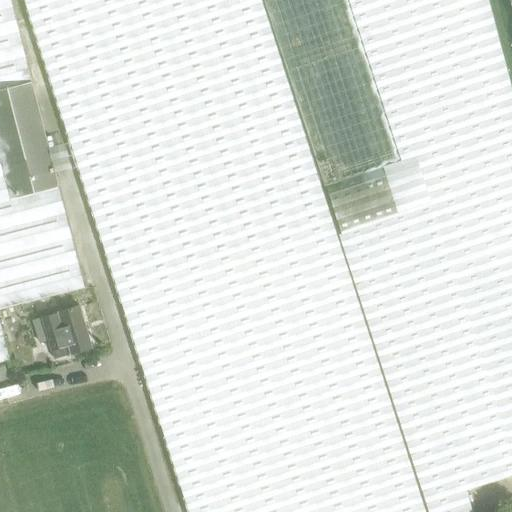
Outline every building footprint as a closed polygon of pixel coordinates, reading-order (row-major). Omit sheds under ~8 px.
[(0,0),(0,364),(10,361),(0,325),(0,310),(88,285),(60,187),(57,188),(10,200),(0,159),(0,87),(31,80),(10,0),(0,0)] [(424,511),(261,0),(24,0),(148,385),(189,511),(424,511)] [(475,511),(469,491),(479,488),(511,477),(511,95),(487,0),(263,0),(278,44),(325,186),(327,185),(421,155),(436,203),(342,233),(338,234),(362,307),(427,511),(475,511)] [(44,137),(45,136),(31,80),(0,87),(0,159),(10,200),(57,188),(44,137)] [(327,185),(342,233),(436,203),(421,155),(327,185)] [(40,343),(49,340),(54,359),(70,354),(91,347),(79,307),(33,320),(40,343)] [(0,380),(9,378),(6,365),(0,366),(0,380)]
